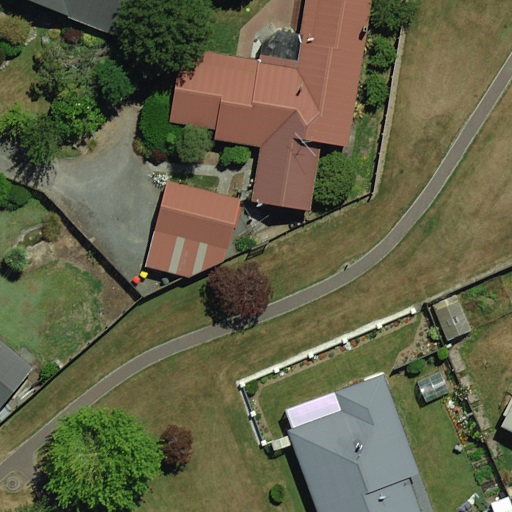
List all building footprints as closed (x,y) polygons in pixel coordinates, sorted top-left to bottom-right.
[(19,0),(127,34),(138,0),(19,0)] [(186,40),(172,121),(249,134),(239,191),(304,203),(313,153),(340,158),(367,0),(296,0),(287,58),(186,40)] [(242,201),(166,183),(145,269),(189,279),(227,262),(242,201)] [(0,347),(0,376),(14,360),(0,347)] [(430,511),(390,378),(281,411),(311,511),(430,511)] [(511,387),(481,447),(511,462),(511,387)]
